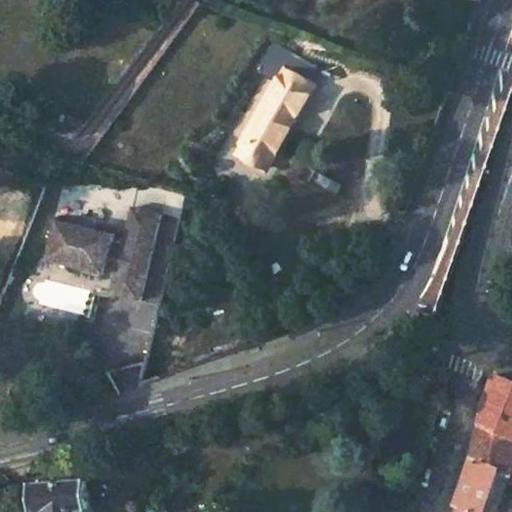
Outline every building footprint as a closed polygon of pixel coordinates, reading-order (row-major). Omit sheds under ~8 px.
[(283,74),(234,153),(261,170),(309,89),(283,74)] [(66,116),(56,133),(74,140),(86,125),(66,116)] [(146,302),(167,216),(138,209),(128,246),(120,244),(122,236),(62,221),(52,261),(111,275),(106,293),(146,302)] [(511,383),(492,376),(478,427),(511,441),(511,383)] [(496,511),(484,504),(500,473),(511,478),(511,471),(511,441),(478,427),(455,507),(464,511),(496,511)] [(90,478),(30,483),(31,511),(84,511),(85,506),(91,506),(90,478)]
